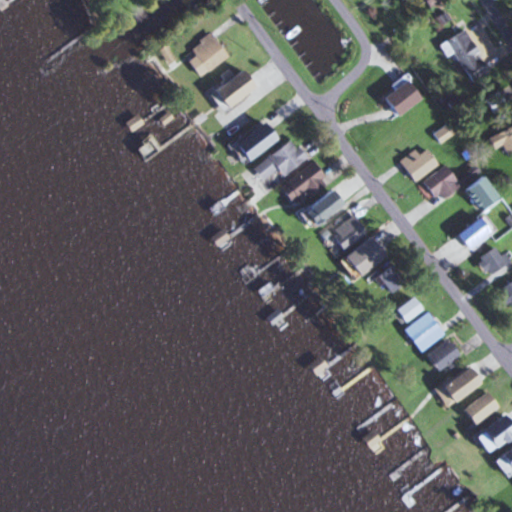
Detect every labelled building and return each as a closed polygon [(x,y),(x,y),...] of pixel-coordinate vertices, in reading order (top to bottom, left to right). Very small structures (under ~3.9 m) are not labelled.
[(466,82),(486,71),(460,27),(434,43),(442,57),(449,53),(466,82)] [(184,46),(189,53),(181,58),(192,76),(223,57),(207,32),(184,46)] [(216,110),(246,87),(232,69),(202,93),(216,110)] [(392,117),(416,96),(400,77),(376,99),(392,117)] [(505,105),(496,90),(480,99),(488,114),(505,105)] [(482,136),(489,149),(496,145),(503,155),(511,149),(511,121),(510,119),(482,136)] [(236,162),(268,141),(255,122),(223,143),(236,162)] [(271,168),(276,176),(301,158),(287,139),(252,164),(260,176),(271,168)] [(421,148),(413,154),(409,148),(393,160),(408,181),(432,164),(421,148)] [(275,191),(287,202),(298,191),(304,197),(323,178),(305,160),(275,191)] [(450,178),(442,165),(417,181),(427,198),(434,193),(438,198),(457,186),(473,211),(495,198),(479,172),(477,173),(471,164),(450,178)] [(336,203),(323,186),(291,211),(304,228),(336,203)] [(361,231),(347,214),(324,233),(337,250),(361,231)] [(484,231),(473,215),(448,233),(460,249),(484,231)] [(378,255),(364,236),(336,256),(349,275),(378,255)] [(505,256),(488,243),(472,263),(489,276),(505,256)] [(511,276),(492,289),(505,309),(511,304),(511,276)] [(395,323),(416,308),(406,295),(386,309),(395,323)] [(398,329),(415,352),(439,333),(423,311),(398,329)] [(419,352),(428,369),(454,356),(446,339),(419,352)] [(474,383),(462,365),(429,388),(441,405),(474,383)] [(465,424),(492,406),(481,390),(454,408),(465,424)] [(466,435),(479,453),(510,430),(498,412),(466,435)] [(511,436),(487,459),(501,475),(511,465),(511,436)]
